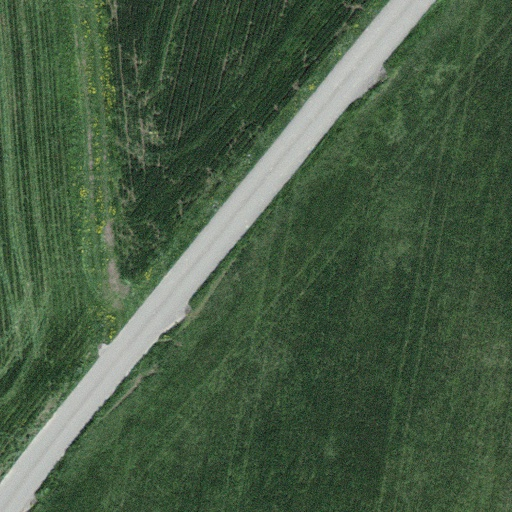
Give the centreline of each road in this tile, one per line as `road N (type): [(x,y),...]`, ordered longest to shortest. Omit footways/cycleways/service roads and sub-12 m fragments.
road 1 (unclassified): [(413,0),(1,511)]
road 2 (track): [(76,0),(104,210),(113,365)]
